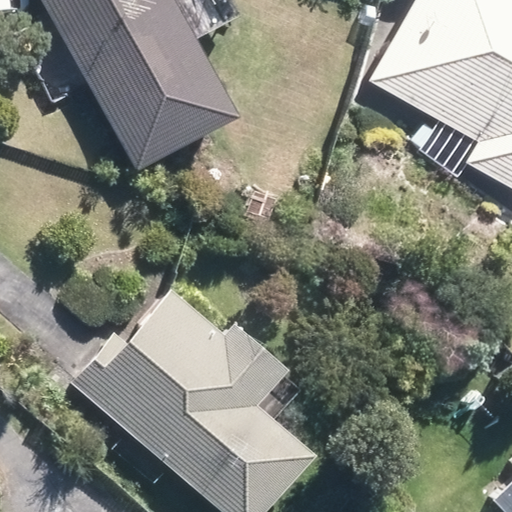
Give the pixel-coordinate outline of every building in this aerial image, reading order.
[(46,109),(85,88),(126,166),(228,112),(189,37),(229,16),(220,0),(39,0),(46,12),(7,33),(46,109)] [(511,190),(511,0),(408,0),(367,80),(421,107),(403,141),(434,156),(451,123),(479,138),(464,166),(511,190)] [(109,326),(63,381),(217,511),(256,511),(306,454),(271,424),(303,385),(229,323),(217,337),(161,289),(121,336),(109,326)] [(509,342),(478,305),(439,337),(470,374),(509,342)] [(493,511),(511,511),(511,477),(486,504),(493,511)]
